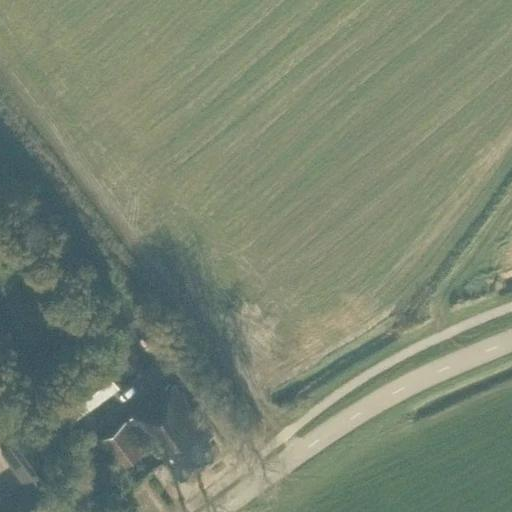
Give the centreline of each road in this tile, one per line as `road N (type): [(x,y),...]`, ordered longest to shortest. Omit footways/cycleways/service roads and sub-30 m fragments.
road 1 (secondary): [(219,511),(347,419),(511,340)]
road 2 (track): [(511,193),(433,312),(455,363)]
